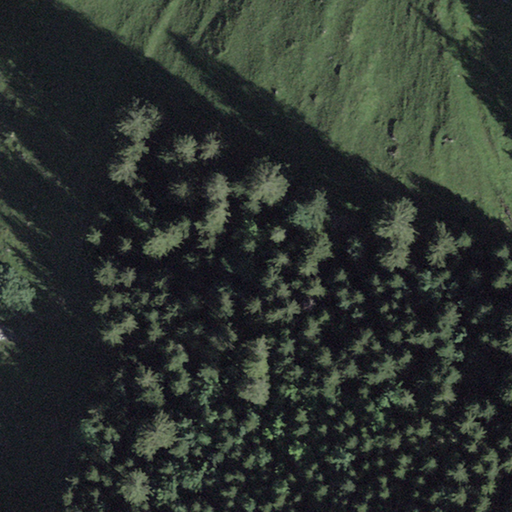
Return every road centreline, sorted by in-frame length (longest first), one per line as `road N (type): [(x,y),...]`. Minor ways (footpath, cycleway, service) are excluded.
road 1 (track): [(33,511),(74,405),(76,285),(131,80),(176,0)]
road 2 (track): [(454,0),(472,137),(511,199)]
